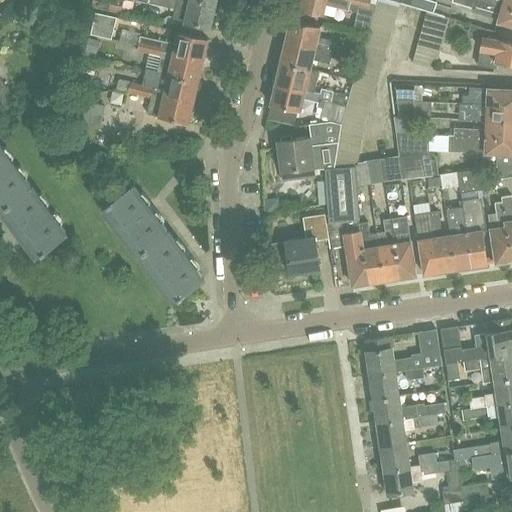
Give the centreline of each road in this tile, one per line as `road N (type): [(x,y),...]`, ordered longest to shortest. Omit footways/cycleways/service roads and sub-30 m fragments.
road 1 (residential): [(235,328),(227,166),(260,46),(263,0)]
road 2 (residential): [(235,328),(511,292)]
road 3 (residential): [(0,373),(235,328)]
road 4 (unclassified): [(58,511),(0,387)]
